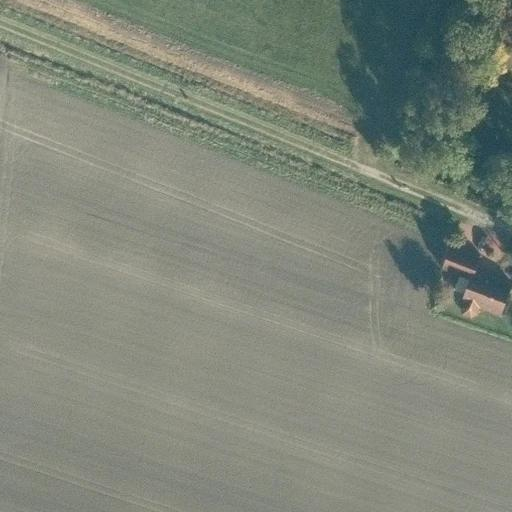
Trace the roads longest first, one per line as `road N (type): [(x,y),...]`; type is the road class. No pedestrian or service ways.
road 1 (track): [(361,172),(0,23)]
road 2 (residential): [(361,172),(511,234)]
